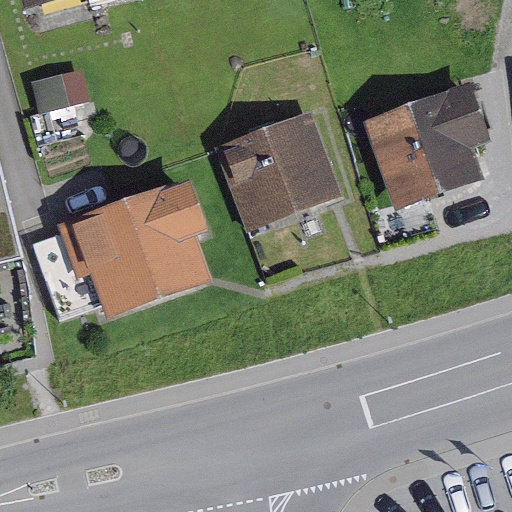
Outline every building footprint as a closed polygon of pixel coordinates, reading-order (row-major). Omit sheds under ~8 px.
[(82,68),(31,81),(39,113),(91,100),(82,68)] [(471,75),(362,115),(396,206),(484,174),(473,144),(494,136),(471,75)] [(313,109),(216,144),(248,231),(344,197),(313,109)] [(0,260),(23,255),(0,161),(0,260)] [(167,179),(57,219),(62,232),(78,276),(92,271),(103,301),(108,315),(214,276),(197,228),(208,223),(191,175),(168,184),(167,179)] [(78,276),(62,232),(32,243),(59,317),(103,301),(92,271),(78,276)]
